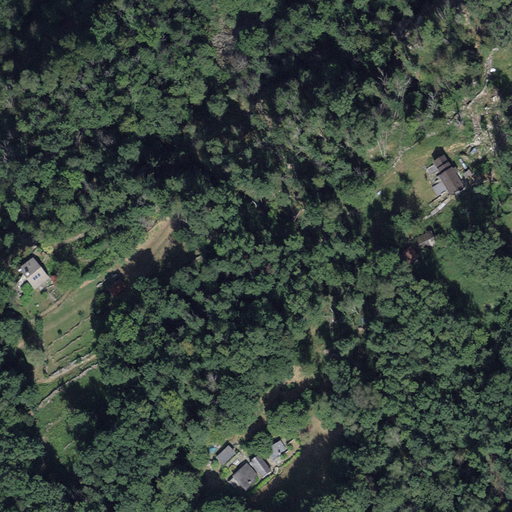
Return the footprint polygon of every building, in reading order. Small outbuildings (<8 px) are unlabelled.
[(444,154),(432,161),(440,174),(452,167),(444,154)] [(465,189),(452,167),(440,174),(438,175),(451,197),(465,189)] [(439,244),(434,232),(419,237),(424,250),(439,244)] [(54,277),(40,262),(24,276),(39,292),(54,277)] [(125,287),(120,281),(111,289),(116,295),(125,287)] [(266,450),(273,459),(286,450),(279,440),(266,450)] [(224,465),(235,453),(227,446),(216,458),(224,465)] [(258,455),(248,462),(261,479),(271,472),(258,455)] [(259,478),(245,463),(231,476),(245,491),(259,478)]
